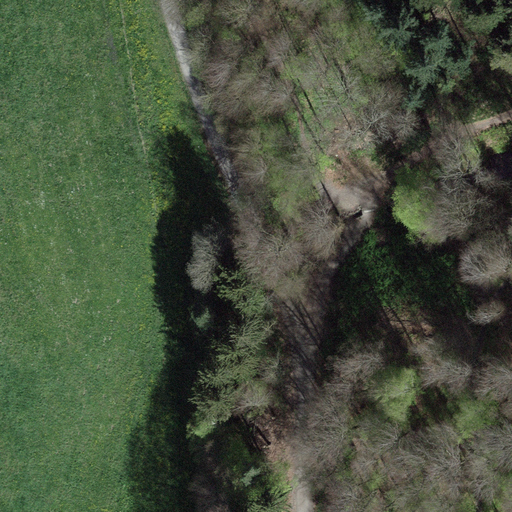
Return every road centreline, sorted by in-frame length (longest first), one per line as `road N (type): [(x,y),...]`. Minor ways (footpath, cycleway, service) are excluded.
road 1 (track): [(166,0),(240,210),(298,310),(305,511)]
road 2 (track): [(298,310),(365,219),(391,168),(511,114)]
